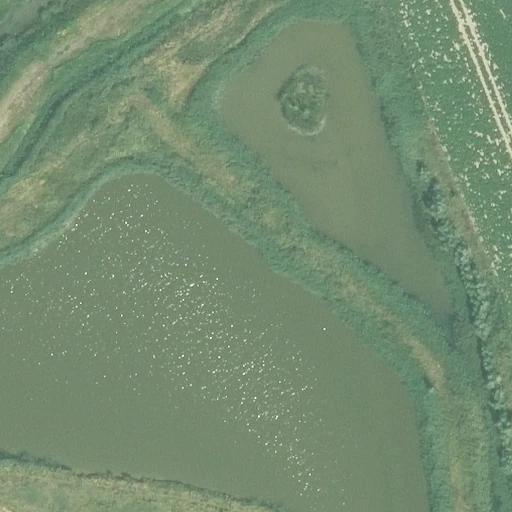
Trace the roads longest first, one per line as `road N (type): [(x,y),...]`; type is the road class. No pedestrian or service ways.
road 1 (track): [(143,0),(20,88),(0,120)]
road 2 (track): [(0,490),(128,511)]
